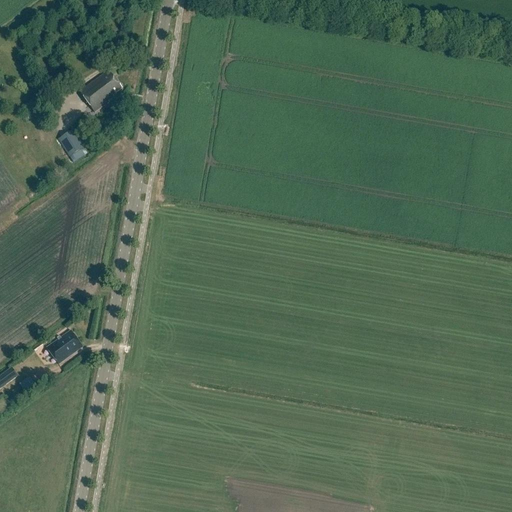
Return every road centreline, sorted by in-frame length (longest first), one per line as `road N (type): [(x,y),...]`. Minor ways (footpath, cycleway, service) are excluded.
road 1 (secondary): [(79,511),(169,0)]
road 2 (unclassified): [(511,51),(231,0)]
